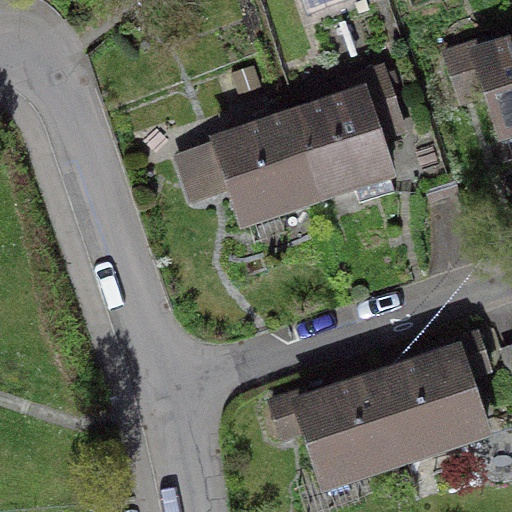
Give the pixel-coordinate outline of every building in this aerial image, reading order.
[(511,134),(511,49),(488,58),(484,45),(447,58),(462,104),(474,100),(487,96),(501,138),(511,134)] [(349,104),(293,123),(318,199),(353,187),(359,204),(394,192),(388,175),(390,175),(378,139),(402,131),(392,102),(382,72),(343,85),(349,104)] [(241,224),(318,199),(293,123),(182,160),(194,197),(205,193),(228,186),(241,224)] [(438,128),(407,138),(426,195),(441,190),(457,185),(438,128)] [(487,372),(476,338),(443,349),(448,362),(397,379),(379,385),(404,460),(484,433),(466,379),(487,372)] [(511,386),(511,349),(501,354),(511,386)] [(404,460),(379,385),(360,391),(309,408),(305,395),(272,406),(283,440),(304,433),(322,487),(404,460)]
